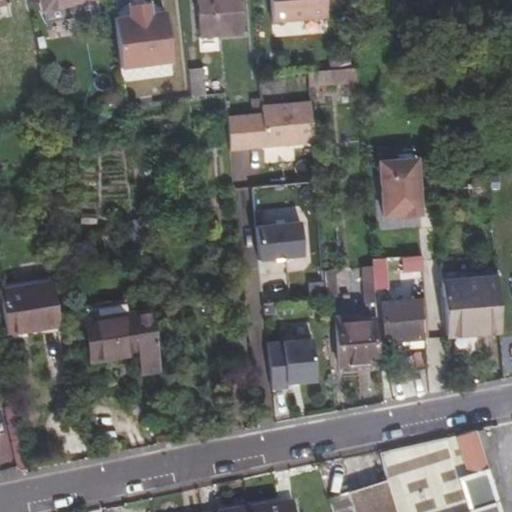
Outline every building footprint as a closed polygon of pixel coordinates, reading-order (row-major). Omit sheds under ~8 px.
[(166,62),(163,7),(146,8),(145,0),(110,0),(114,65),(166,62)] [(239,0),(194,0),(196,36),(241,35),(239,0)] [(330,0),(275,0),(278,22),(302,21),(332,20),(330,0)] [(308,87),(355,81),(353,66),(306,72),(308,87)] [(200,70),(184,71),(187,98),(202,96),(200,70)] [(309,99),(257,102),(258,113),(225,114),(227,149),(311,145),(309,99)] [(230,153),(234,174),(265,168),(261,148),(230,153)] [(413,153),(371,158),(380,229),(422,224),(413,153)] [(485,178),(474,179),(474,198),(487,196),(485,178)] [(453,196),(452,181),(430,183),(431,197),(453,196)] [(252,212),(254,258),(299,256),(297,210),(252,212)] [(140,242),(137,217),(125,218),(125,230),(129,235),(129,242),(140,242)] [(319,248),(323,295),(333,295),(329,248),(319,248)] [(438,279),(436,251),(418,252),(420,280),(438,279)] [(375,266),(370,266),(371,280),(385,280),(384,266),(381,266),(381,261),(375,261),(375,266)] [(438,285),(439,297),(442,331),(473,330),(473,335),(498,333),(494,281),(438,285)] [(52,282),(0,290),(0,296),(6,331),(59,323),(52,282)] [(383,339),(442,335),(442,331),(439,297),(381,302),(383,339)] [(157,369),(149,308),(131,311),(82,317),(89,360),(136,352),(139,371),(157,369)] [(349,314),(333,316),(336,364),(373,361),(369,317),(350,318),(349,314)] [(281,347),(317,343),(315,318),(279,322),(281,347)] [(281,347),(279,322),(259,322),(264,370),(319,366),(317,345),(317,343),(281,347)] [(480,431),(453,436),(458,454),(464,473),(481,468),(475,449),(484,447),(480,431)] [(456,471),(469,511),(495,511),(481,468),(464,473),(458,454),(453,436),(445,438),(456,471)] [(441,439),(412,445),(433,511),(469,511),(456,471),(445,438),(441,439)] [(433,511),(412,445),(411,442),(373,454),(380,479),(322,496),(327,511),(433,511)]
